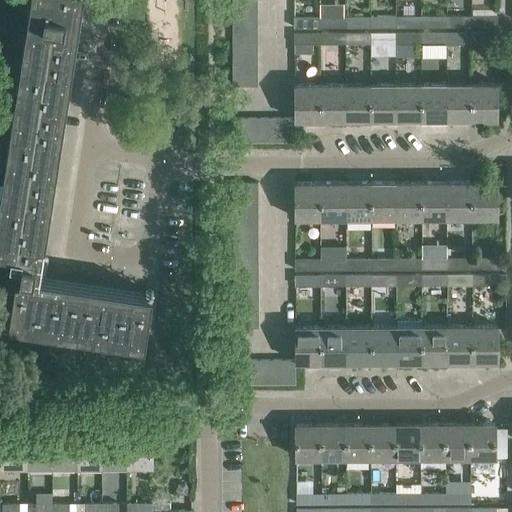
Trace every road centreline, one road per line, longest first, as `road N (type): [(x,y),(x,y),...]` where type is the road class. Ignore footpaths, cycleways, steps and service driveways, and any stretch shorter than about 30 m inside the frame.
road 1 (residential): [(511,136),(432,164),(211,164)]
road 2 (residential): [(511,378),(433,407),(212,405)]
road 3 (unclassified): [(162,157),(148,245),(130,254),(91,249),(77,232),(91,146)]
road 4 (residential): [(0,404),(209,405)]
road 5 (residential): [(91,146),(113,0)]
